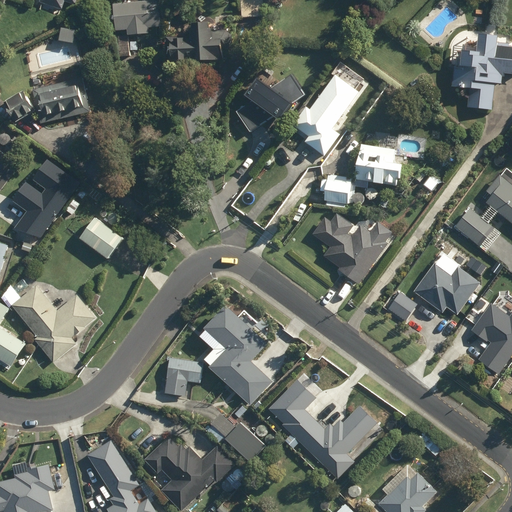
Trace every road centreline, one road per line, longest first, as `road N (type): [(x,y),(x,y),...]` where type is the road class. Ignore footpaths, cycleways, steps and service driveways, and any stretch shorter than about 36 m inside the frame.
road 1 (residential): [(0,405),(56,411),(82,400),(101,386),(185,272),(210,255),(232,254),(511,454)]
road 2 (unknown): [(167,78),(232,254)]
